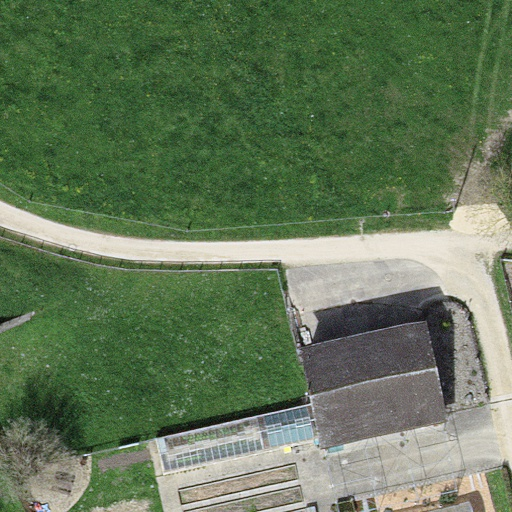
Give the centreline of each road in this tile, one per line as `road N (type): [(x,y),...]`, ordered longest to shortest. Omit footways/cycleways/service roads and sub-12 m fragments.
road 1 (track): [(0,215),(169,250),(511,240)]
road 2 (track): [(476,238),(511,397)]
